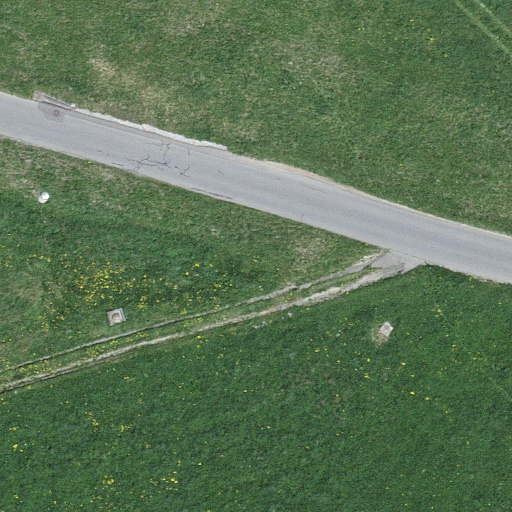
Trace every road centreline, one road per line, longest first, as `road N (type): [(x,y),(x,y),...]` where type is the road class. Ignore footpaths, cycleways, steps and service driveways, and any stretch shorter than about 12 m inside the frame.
road 1 (unclassified): [(511,263),(0,114)]
road 2 (track): [(466,252),(0,375)]
